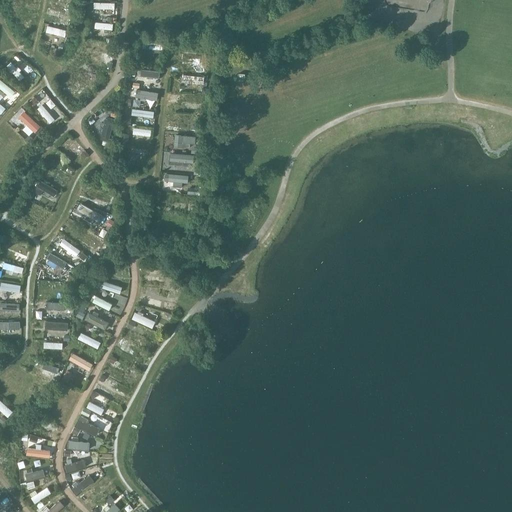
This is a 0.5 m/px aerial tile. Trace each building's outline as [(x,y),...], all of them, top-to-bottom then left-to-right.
[(66,8),(51,3),(49,9),(64,14),(66,8)] [(202,9),(192,11),(194,20),(204,17),(202,9)] [(159,19),(149,20),(150,28),(159,27),(159,19)] [(245,24),(248,33),(259,30),(257,21),(245,24)] [(113,23),(95,22),(95,28),(104,29),(104,32),(112,33),(112,30),(113,23)] [(298,26),(301,35),(310,33),(307,24),(298,26)] [(65,37),(67,30),(48,25),(46,32),(65,37)] [(109,54),(110,45),(92,42),(91,48),(100,49),(99,52),(109,54)] [(164,44),(143,42),(143,48),(144,48),(143,55),(154,56),(154,53),(161,53),(161,50),(164,50),(164,44)] [(200,55),(179,52),(178,61),(191,62),(191,64),(195,65),(196,63),(199,63),(200,55)] [(15,63),(21,59),(17,54),(12,59),(15,63)] [(102,68),(87,54),(82,59),(93,69),(91,70),(96,74),(102,68)] [(19,81),(24,77),(19,71),(21,70),(18,66),(16,68),(11,62),(6,66),(7,67),(6,69),(11,74),(12,73),(19,81)] [(89,82),(73,67),(68,73),(79,83),(77,85),(81,88),(82,86),(83,88),(89,82)] [(159,78),(160,71),(141,70),(140,76),(159,78)] [(95,78),(90,74),(87,77),(92,82),(95,78)] [(204,84),(204,77),(182,74),(182,82),(204,84)] [(15,92),(0,79),(0,88),(11,97),(15,92)] [(77,92),(72,97),(76,100),(84,91),(81,88),(77,92)] [(112,98),(121,100),(123,91),(114,89),(112,98)] [(158,93),(137,89),(135,97),(140,98),(140,100),(145,101),(146,98),(157,100),(158,93)] [(202,95),(180,94),(179,102),(202,103),(202,95)] [(33,106),(39,101),(35,97),(29,102),(33,106)] [(50,123),(55,119),(42,104),(37,109),(50,123)] [(153,118),(154,112),(132,109),(131,115),(153,118)] [(41,126),(24,111),(18,117),(27,125),(23,129),(29,135),(33,131),(38,135),(44,129),(41,126)] [(190,116),(174,113),(173,121),(180,121),(179,127),(189,129),(190,116)] [(109,141),(115,118),(106,116),(100,139),(109,141)] [(131,125),(132,117),(124,117),(123,124),(131,125)] [(151,136),(151,130),(133,127),(133,134),(151,136)] [(10,135),(21,146),(25,141),(14,131),(10,135)] [(128,146),(129,134),(121,133),(120,145),(128,146)] [(196,136),(175,134),(174,146),(190,148),(190,143),(195,144),(196,136)] [(0,145),(0,156),(7,163),(12,158),(0,145)] [(76,165),(81,159),(78,156),(79,154),(75,150),(74,152),(67,145),(62,151),(76,165)] [(149,149),(129,147),(128,154),(132,154),(131,160),(142,161),(142,155),(148,156),(149,149)] [(89,154),(85,149),(80,154),(85,159),(89,154)] [(194,155),(170,153),(170,161),(183,162),(183,165),(188,165),(188,162),(193,163),(194,155)] [(62,188),(66,181),(58,176),(59,174),(55,172),(54,174),(47,170),(43,176),(62,188)] [(189,175),(165,173),(165,181),(173,181),(173,186),(182,187),(182,182),(188,183),(189,175)] [(54,196),(57,190),(37,178),(33,184),(37,186),(34,192),(40,195),(43,190),(54,196)] [(112,197),(91,189),(88,196),(101,201),(100,203),(104,205),(105,203),(109,204),(112,197)] [(188,195),(165,193),(165,201),(187,203),(188,195)] [(48,209),(52,203),(45,199),(42,206),(48,209)] [(90,206),(96,208),(98,202),(92,200),(90,206)] [(32,204),(28,202),(24,207),(28,210),(32,204)] [(102,215),(80,202),(76,210),(81,212),(79,215),(83,217),(85,214),(86,215),(85,217),(83,219),(92,224),(93,222),(92,221),(93,219),(98,222),(102,215)] [(161,218),(180,220),(181,214),(162,212),(161,218)] [(39,225),(22,213),(17,221),(34,232),(39,225)] [(114,222),(109,219),(106,225),(111,228),(114,222)] [(103,237),(106,229),(99,227),(96,234),(103,237)] [(106,243),(86,230),(82,236),(99,247),(96,251),(100,254),(103,250),(102,249),(106,243)] [(80,250),(64,238),(59,244),(64,247),(62,249),(66,251),(66,250),(67,251),(66,252),(70,255),(70,254),(73,257),(74,255),(76,256),(78,257),(80,254),(79,253),(80,250)] [(30,249),(10,241),(7,248),(27,257),(30,249)] [(67,262),(50,252),(47,258),(57,265),(53,272),(59,275),(67,262)] [(70,260),(73,266),(79,264),(77,258),(70,260)] [(23,267),(4,262),(2,268),(10,270),(9,274),(17,276),(18,272),(22,273),(23,267)] [(172,269),(163,269),(163,277),(172,277),(172,269)] [(163,289),(164,281),(153,280),(153,277),(147,276),(147,279),(144,279),(143,287),(163,289)] [(62,287),(62,281),(44,280),(44,278),(35,278),(34,290),(55,291),(55,287),(62,287)] [(122,286),(100,279),(97,286),(120,294),(122,286)] [(21,285),(1,282),(0,289),(20,292),(21,288),(20,288),(21,285)] [(95,293),(98,288),(91,285),(89,290),(95,293)] [(112,304),(94,294),(90,301),(109,310),(112,304)] [(160,309),(162,301),(143,296),(143,298),(140,297),(139,301),(141,302),(141,304),(160,309)] [(65,303),(45,301),(45,309),(66,310),(66,307),(65,307),(65,303)] [(88,304),(83,302),(76,316),(82,319),(85,314),(83,313),(88,304)] [(0,310),(19,311),(19,304),(0,303),(0,307),(0,310)] [(92,313),(88,311),(84,319),(105,330),(109,322),(97,316),(99,313),(94,311),(92,313)] [(152,328),(156,321),(154,321),(154,320),(152,318),(151,319),(143,315),(144,314),(138,311),(137,313),(135,312),(132,319),(152,328)] [(133,329),(136,323),(129,319),(126,326),(133,329)] [(0,329),(20,329),(20,322),(0,321),(0,329)] [(68,322),(45,321),(45,328),(68,330),(68,322)] [(91,324),(85,321),(82,328),(88,331),(91,324)] [(147,339),(126,329),(123,336),(143,346),(147,339)] [(101,342),(81,332),(78,339),(98,349),(101,342)] [(118,349),(117,348),(113,354),(132,364),(135,358),(123,352),(125,348),(120,345),(118,349)] [(127,354),(134,356),(136,349),(129,347),(127,354)] [(93,364),(73,352),(69,359),(89,370),(93,364)] [(114,364),(117,358),(111,355),(108,361),(114,364)] [(63,369),(44,362),(42,368),(43,368),(41,374),(50,377),(52,371),(61,375),(63,369)] [(127,376),(107,365),(104,372),(123,383),(127,376)] [(67,383),(73,373),(67,370),(61,380),(67,383)] [(23,378),(39,387),(42,381),(26,373),(23,378)] [(4,389),(17,399),(22,393),(9,382),(4,389)] [(113,400),(116,394),(98,384),(95,389),(113,400)] [(91,398),(97,401),(100,394),(94,391),(91,398)] [(13,412),(0,399),(0,410),(8,417),(13,412)] [(101,415),(104,409),(89,401),(86,407),(101,415)] [(88,417),(91,411),(84,407),(81,413),(88,417)] [(96,435),(100,428),(87,422),(89,419),(81,415),(76,425),(96,435)] [(52,433),(33,426),(31,433),(50,439),(52,433)] [(77,436),(81,429),(74,426),(71,432),(77,436)] [(89,450),(89,442),(78,441),(78,437),(72,437),(72,440),(68,440),(67,448),(89,450)] [(13,445),(8,439),(0,446),(0,456),(7,450),(10,453),(14,450),(11,447),(13,445)] [(36,448),(27,447),(26,455),(49,457),(50,450),(41,449),(41,444),(36,443),(36,448)] [(14,452),(13,453),(14,458),(15,459),(21,458),(19,451),(19,449),(14,451),(14,452)] [(15,460),(11,455),(6,460),(10,464),(15,460)] [(86,466),(84,459),(72,462),(71,459),(67,460),(68,464),(64,465),(66,472),(86,466)] [(45,476),(43,469),(33,471),(32,467),(26,469),(27,473),(25,473),(25,475),(24,475),(26,480),(27,480),(27,481),(45,476)] [(77,494),(94,481),(89,474),(78,483),(76,481),(72,484),(74,487),(72,488),(77,494)] [(35,488),(34,481),(27,483),(28,489),(35,488)] [(32,496),(31,497),(35,503),(51,493),(47,487),(37,493),(35,490),(30,493),(32,496)] [(109,493),(104,487),(86,502),(91,508),(109,493)] [(87,498),(83,493),(79,497),(83,502),(87,498)] [(109,504),(114,501),(110,495),(105,499),(109,504)] [(57,511),(65,505),(59,500),(49,509),(47,506),(42,510),(43,511),(57,511)] [(116,511),(120,509),(115,503),(110,508),(108,505),(104,508),(106,511),(104,511),(116,511)]
